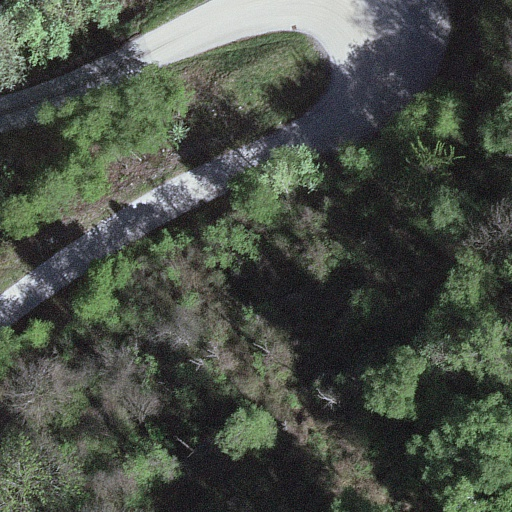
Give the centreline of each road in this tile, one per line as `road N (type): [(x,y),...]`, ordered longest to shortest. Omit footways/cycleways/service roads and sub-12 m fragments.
road 1 (track): [(385,0),(398,62),(368,120),(99,251),(0,318)]
road 2 (track): [(0,101),(203,20),(276,0)]
